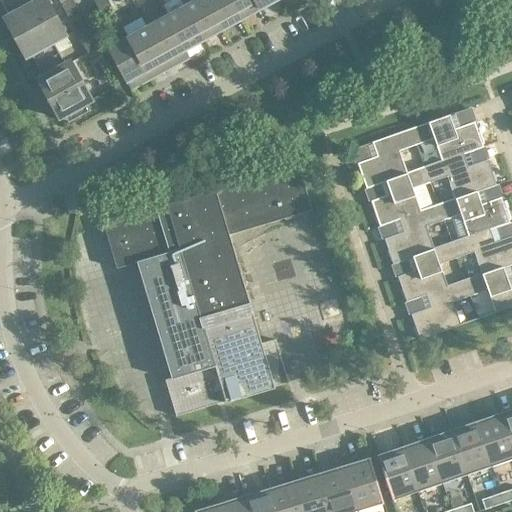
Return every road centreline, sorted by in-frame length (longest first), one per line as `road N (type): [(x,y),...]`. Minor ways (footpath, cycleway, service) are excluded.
road 1 (residential): [(6,210),(387,0)]
road 2 (unclassified): [(123,492),(62,434),(25,371),(5,307),(6,210)]
road 3 (residential): [(123,492),(415,408)]
road 4 (residential): [(415,408),(326,140)]
